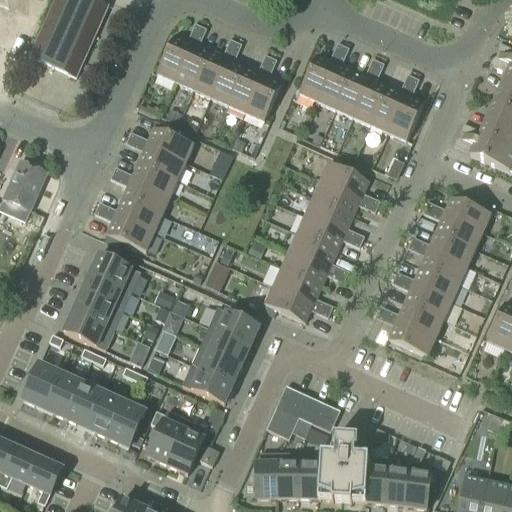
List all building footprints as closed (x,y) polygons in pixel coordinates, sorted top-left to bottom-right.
[(55,0),(28,61),(76,82),(109,9),(101,5),(103,0),(55,0)] [(157,79),(176,87),(201,31),(195,28),(187,45),(175,39),(157,79)] [(207,33),(201,31),(176,87),(193,95),(211,55),(199,50),(207,33)] [(230,44),(222,61),(211,55),(193,95),(210,103),(236,46),(230,44)] [(241,49),(236,46),(210,103),(228,110),(245,71),(234,66),(241,49)] [(511,52),(499,47),(496,53),(497,56),(495,61),(493,60),(489,68),(510,78),(484,137),(463,127),(460,134),(461,137),(459,142),(456,142),(453,149),(469,157),(468,159),(511,177),(511,52)] [(300,98),(318,107),(344,50),(338,48),(330,65),(317,59),(300,98)] [(349,53),(344,50),(318,107),(336,114),(353,75),(342,70),(349,53)] [(265,59),(257,76),(245,71),(228,110),(245,118),(270,62),(265,59)] [(276,64),(270,62),(245,118),(264,126),(281,87),(269,81),(276,64)] [(373,63),(365,80),(353,75),(336,114),(353,122),(378,66),(373,63)] [(384,68),(378,66),(353,122),(371,130),(388,91),(376,85),(384,68)] [(388,91),(371,130),(388,138),(413,81),(407,79),(400,96),(389,91),(388,91)] [(419,84),(413,81),(388,138),(407,146),(424,107),(411,101),(419,84)] [(165,124),(177,129),(180,121),(168,115),(165,124)] [(186,124),(183,131),(193,136),(196,129),(186,124)] [(130,136),(128,142),(185,168),(193,149),(153,131),(147,144),(130,136)] [(177,185),(185,168),(128,142),(125,148),(142,155),(137,166),(137,167),(177,185)] [(236,154),(240,156),(244,147),(234,143),(231,152),(236,154)] [(3,203),(28,215),(45,176),(20,165),(3,203)] [(115,171),(112,177),(170,202),(177,185),(137,167),(132,179),(115,171)] [(380,205),(363,198),(368,185),(329,168),(321,186),(377,211),(380,205)] [(121,202),(162,220),(170,202),(112,177),(109,182),(126,190),(122,201),(121,202)] [(375,217),(377,211),(321,186),(313,203),(352,221),(358,209),(375,217)] [(451,201),(445,214),(428,206),(425,212),(482,237),(490,218),(451,201)] [(99,206),(96,211),(154,237),(162,220),(121,202),(116,213),(99,206)] [(352,222),(352,221),(313,203),(305,221),(362,246),(364,240),(347,233),(352,222)] [(146,256),(154,237),(96,211),(94,217),(111,225),(105,238),(146,256)] [(482,237),(425,212),(423,218),(440,225),(435,236),(435,237),(474,254),(482,237)] [(362,246),(305,221),(297,238),(337,256),(342,244),(359,252),(362,246)] [(412,241),(410,247),(466,272),(474,254),(435,237),(429,248),(412,241)] [(349,275),(332,267),(337,256),(297,238),(290,256),(346,281),(349,275)] [(248,257),(257,261),(262,248),(253,244),(248,257)] [(420,270),(419,272),(458,289),(466,272),(410,247),(407,252),(424,260),(420,270)] [(219,266),(227,270),(232,258),(224,255),(219,266)] [(282,273),(321,291),(326,279),(344,287),(346,281),(290,256),(282,273)] [(90,277),(131,296),(140,277),(98,258),(90,277)] [(451,307),(458,289),(419,272),(414,283),(397,276),(394,281),(451,307)] [(274,290),(331,316),(333,310),(316,302),(321,292),(321,291),(282,273),(274,290)] [(123,316),(131,296),(90,277),(81,297),(123,316)] [(209,281),(206,289),(218,295),(221,287),(209,281)] [(403,306),(443,324),(451,307),(394,281),(392,287),(409,295),(404,305),(403,306)] [(266,309),(305,326),(311,314),(328,321),(331,316),(274,290),(266,309)] [(72,316),(114,335),(123,316),(81,297),(72,316)] [(173,302),(161,297),(156,306),(169,312),(173,302)] [(188,310),(176,305),(172,315),(183,320),(188,310)] [(381,310),(379,316),(435,341),(443,324),(403,306),(398,318),(381,310)] [(505,353),(511,337),(511,309),(504,306),(487,345),(505,353)] [(154,323),(164,327),(169,315),(160,311),(154,323)] [(217,312),(208,331),(250,350),(259,331),(217,312)] [(72,316),(63,336),(105,355),(114,335),(72,316)] [(427,360),(435,341),(379,316),(376,322),(393,329),(387,342),(427,360)] [(149,329),(144,339),(153,343),(158,333),(149,329)] [(208,331),(199,351),(241,369),(250,350),(208,331)] [(176,340),(175,339),(164,334),(158,347),(170,352),(176,340)] [(52,339),(49,347),(59,352),(63,344),(52,339)] [(190,370),(232,389),(241,369),(199,351),(190,370)] [(90,365),(94,358),(84,353),(81,360),(90,365)] [(129,365),(141,371),(144,363),(132,357),(129,365)] [(94,358),(90,365),(102,370),(106,363),(94,358)] [(161,367),(152,363),(147,374),(156,378),(161,367)] [(58,377),(39,368),(23,405),(42,413),(58,377)] [(190,370),(182,389),(224,408),(232,389),(190,370)] [(126,372),(122,380),(133,384),(136,377),(126,372)] [(64,423),(81,387),(58,377),(42,413),(64,423)] [(138,386),(148,391),(151,384),(141,379),(138,386)] [(64,423),(85,433),(101,396),(81,387),(64,423)] [(432,401),(453,408),(458,393),(436,387),(432,401)] [(285,390),(275,412),(298,422),(330,437),(340,415),(285,390)] [(85,433),(107,443),(124,406),(126,402),(103,392),(101,396),(85,433)] [(145,416),(124,406),(107,443),(128,452),(145,416)] [(217,431),(224,416),(213,411),(206,426),(217,431)] [(293,434),(298,422),(275,412),(270,423),(293,434)] [(167,470),(187,424),(167,415),(165,419),(159,433),(146,461),(167,470)] [(156,415),(150,428),(159,433),(165,419),(156,415)] [(487,432),(496,436),(502,422),(493,418),(487,432)] [(511,426),(502,422),(496,436),(506,441),(511,426)] [(288,444),(293,434),(270,423),(266,434),(270,436),(288,444)] [(187,424),(167,470),(187,479),(208,433),(187,424)] [(374,444),(388,446),(388,438),(377,433),(374,444)] [(321,458),(319,504),(331,504),(331,506),(333,506),(333,504),(341,505),(349,505),(349,507),(351,507),(351,505),(365,506),(367,460),(367,461),(354,460),(354,453),(357,453),(357,442),(355,442),(355,444),(348,443),(348,442),(342,442),(342,443),(336,442),(336,441),(333,440),(332,452),(335,452),(334,459),(321,458)] [(0,444),(0,487),(16,452),(0,444)] [(404,454),(413,458),(416,451),(407,447),(404,454)] [(212,471),(219,457),(205,450),(197,464),(212,471)] [(425,454),(418,451),(411,466),(419,467),(425,454)] [(39,462),(16,452),(0,487),(0,489),(6,492),(11,482),(27,489),(39,462)] [(278,503),(277,457),(275,457),(259,458),(255,466),(256,478),(253,478),(254,492),(256,492),(256,504),(278,503)] [(277,457),(278,503),(298,503),(299,457),(277,457)] [(319,504),(321,458),(320,458),(320,468),(299,467),(299,457),(298,503),(317,503),(319,504)] [(385,508),(390,462),(368,460),(367,460),(365,506),(385,508)] [(37,506),(44,510),(60,475),(61,473),(39,462),(27,489),(35,492),(42,495),(37,506)] [(405,511),(410,475),(389,473),(391,463),(390,462),(385,508),(405,511)] [(410,475),(405,511),(414,511),(426,511),(431,478),(410,475)] [(461,499),(457,511),(511,511),(511,491),(464,480),(462,490),(458,498),(461,499)] [(122,502),(117,511),(140,511),(141,511),(122,502)]
